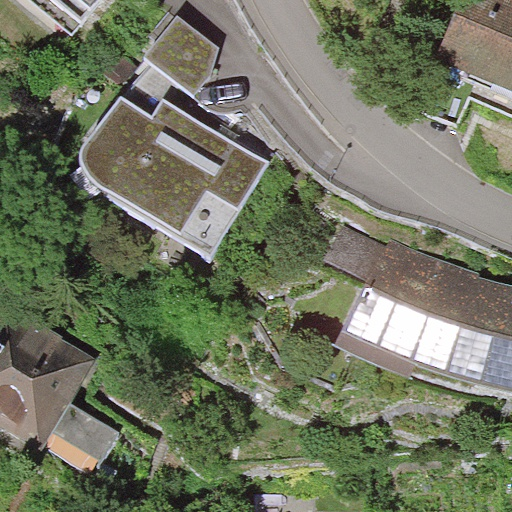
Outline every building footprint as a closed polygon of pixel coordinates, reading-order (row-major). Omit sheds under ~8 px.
[(62,0),(85,19),(100,0),(62,0)] [(511,0),(459,0),(435,59),(511,90),(511,0)] [(101,184),(212,257),(270,164),(219,133),(225,123),(194,98),(216,75),(219,48),(181,17),(132,81),(136,83),(84,153),(90,172),(101,184)] [(511,392),(511,285),(473,275),(386,239),(341,332),(413,363),(485,387),(511,392)] [(74,404),(100,361),(7,304),(0,316),(0,429),(42,455),(45,449),(91,477),(119,432),(74,404)]
